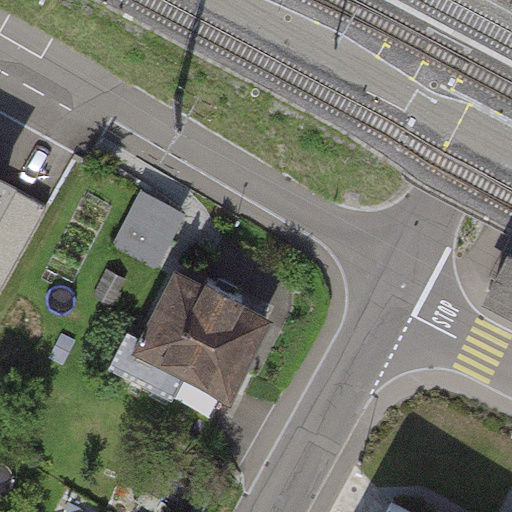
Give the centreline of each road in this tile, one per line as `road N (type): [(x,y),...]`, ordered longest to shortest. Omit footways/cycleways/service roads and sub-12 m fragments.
road 1 (residential): [(408,269),(0,42)]
road 2 (residential): [(391,301),(277,511)]
road 3 (residential): [(511,75),(408,269)]
road 4 (residential): [(511,364),(391,301)]
